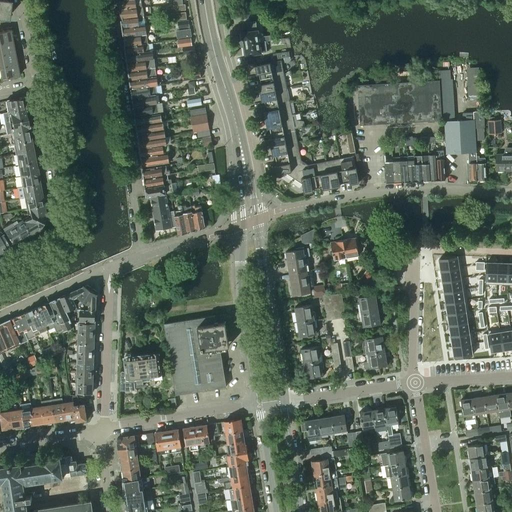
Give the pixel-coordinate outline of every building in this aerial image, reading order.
[(0,0),(0,22),(7,21),(7,18),(9,0),(0,0)] [(117,0),(119,9),(142,7),(140,0),(117,0)] [(119,9),(120,18),(143,16),(142,7),(119,9)] [(236,11),(235,19),(244,20),(244,22),(243,22),(245,32),(241,33),(242,41),(243,40),(244,44),(259,42),(258,39),(261,38),(261,37),(260,30),(257,31),(255,21),(249,22),(249,21),(250,13),(236,11)] [(120,18),(122,28),(138,26),(144,25),(143,16),(120,18)] [(122,28),(123,37),(146,34),(144,25),(138,26),(122,28)] [(0,44),(12,42),(9,30),(0,32),(0,44)] [(123,37),(124,46),(147,43),(146,34),(123,37)] [(244,47),(243,47),(244,55),(245,55),(246,62),(247,63),(257,61),(256,54),(267,52),(265,41),(263,41),(259,42),(244,44),(244,47)] [(0,44),(0,55),(14,53),(12,42),(0,44)] [(124,46),(125,54),(150,51),(148,43),(147,43),(124,46)] [(125,54),(127,62),(153,58),(152,51),(150,51),(125,54)] [(0,55),(0,67),(16,64),(14,53),(0,55)] [(127,62),(128,71),(155,67),(153,58),(127,62)] [(281,60),(254,66),(256,74),(258,74),(259,79),(284,74),(281,60)] [(16,64),(0,67),(0,76),(1,80),(18,76),(16,64)] [(128,71),(129,80),(156,76),(155,67),(128,71)] [(201,78),(200,70),(189,72),(190,80),(201,78)] [(260,84),(258,85),(260,93),(286,88),(284,74),(259,79),(260,84)] [(129,80),(131,89),(154,85),(157,84),(156,76),(129,80)] [(439,80),(412,82),(414,122),(441,120),(439,80)] [(412,82),(385,83),(387,124),(414,122),(412,82)] [(385,83),(358,85),(360,125),(387,124),(385,83)] [(131,89),(132,98),(155,94),(154,85),(131,89)] [(286,88),(260,93),(261,102),(264,101),(265,106),(289,101),(286,88)] [(132,98),(133,107),(157,103),(156,94),(155,94),(132,98)] [(5,101),(7,112),(24,108),(22,97),(5,101)] [(266,111),(263,112),(265,120),(292,115),(289,101),(265,106),(266,111)] [(157,103),(133,107),(134,116),(158,112),(157,103)] [(189,110),(190,116),(206,114),(205,107),(189,110)] [(7,112),(9,122),(27,119),(25,111),(25,112),(24,108),(7,112)] [(454,121),(444,121),(446,153),(468,152),(476,152),(475,140),(474,128),(483,127),(484,127),(483,112),(474,112),(473,112),(473,114),(462,114),(462,120),(454,121)] [(160,113),(135,118),(136,126),(161,121),(160,113)] [(190,116),(192,124),(207,122),(206,114),(190,116)] [(292,115),(265,120),(266,125),(267,129),(269,128),(270,133),(294,128),(304,126),(303,121),(296,120),(295,114),(292,115)] [(9,122),(11,133),(28,130),(28,127),(27,119),(9,122)] [(501,120),(488,120),(489,134),(501,134),(501,120)] [(161,121),(136,126),(137,134),(163,129),(162,121),(161,121)] [(192,124),(193,132),(209,129),(207,122),(192,124)] [(483,139),(483,127),(474,128),(475,140),(483,139)] [(271,138),(269,139),(270,147),(297,142),(294,128),(270,133),(271,138)] [(163,129),(137,134),(138,141),(161,137),(164,137),(163,129)] [(11,133),(13,144),(30,141),(28,130),(11,133)] [(161,137),(138,141),(139,149),(166,145),(164,137),(161,137)] [(13,144),(15,154),(32,151),(30,141),(13,144)] [(297,142),(270,147),(272,156),(275,155),(276,160),(300,155),(297,142)] [(166,145),(139,149),(140,157),(163,153),(167,153),(169,152),(168,144),(166,145)] [(508,154),(496,154),(496,170),(498,170),(498,172),(503,172),(503,170),(511,170),(511,148),(508,148),(508,154)] [(436,150),(436,155),(436,159),(437,180),(445,179),(443,150),(436,150)] [(15,154),(17,165),(34,162),(32,151),(15,154)] [(476,152),(468,152),(469,180),(477,180),(476,156),(476,152)] [(163,153),(140,157),(142,167),(159,164),(169,163),(167,153),(163,153)] [(277,165),(274,166),(276,175),(285,173),(293,178),(304,162),(301,160),(300,155),(276,160),(277,165)] [(429,155),(421,156),(423,181),(430,180),(429,159),(429,155)] [(436,155),(429,155),(429,159),(430,180),(437,180),(436,159),(436,155)] [(353,156),(339,158),(344,182),(349,181),(350,184),(359,182),(353,156)] [(400,157),(400,161),(401,182),(408,181),(407,156),(400,157)] [(414,156),(407,156),(408,181),(416,181),(414,156)] [(421,156),(414,156),(416,181),(423,181),(421,156)] [(479,156),(476,156),(477,180),(485,180),(485,158),(479,158),(479,156)] [(401,182),(400,161),(400,157),(399,157),(399,159),(392,159),(394,182),(401,182)] [(339,158),(326,161),(331,188),(340,186),(339,183),(344,182),(339,158)] [(392,159),(385,159),(384,159),(386,183),(394,182),(392,159)] [(326,161),(312,164),(317,188),(322,187),(323,190),(327,189),(331,188),(326,161)] [(17,165),(19,176),(36,173),(34,162),(17,165)] [(304,162),(293,178),(302,184),(304,193),(313,192),(312,189),(317,188),(312,164),(308,165),(307,164),(304,162)] [(166,165),(142,169),(144,179),(167,175),(170,174),(169,170),(166,170),(166,165)] [(19,176),(21,187),(38,183),(36,173),(19,176)] [(167,175),(144,179),(145,188),(171,183),(170,179),(168,179),(167,175)] [(171,183),(145,188),(146,197),(150,196),(165,194),(170,193),(177,191),(176,182),(171,183)] [(18,198),(23,197),(40,194),(38,183),(21,187),(16,187),(18,198)] [(198,188),(189,190),(190,196),(199,195),(198,188)] [(23,197),(25,208),(43,205),(43,204),(42,204),(40,194),(23,197)] [(165,194),(150,196),(156,230),(171,228),(171,227),(176,227),(173,211),(173,210),(168,210),(165,194)] [(185,204),(181,205),(182,209),(186,232),(195,230),(190,206),(186,207),(185,204)] [(194,204),(190,205),(190,206),(195,230),(205,227),(202,211),(200,205),(195,207),(194,204)] [(26,208),(28,216),(30,217),(44,223),(45,220),(45,217),(45,216),(43,205),(25,208),(26,208)] [(182,209),(173,211),(176,227),(177,235),(186,232),(182,209)] [(20,218),(19,218),(29,235),(39,229),(40,228),(42,226),(44,223),(30,217),(22,221),(20,218)] [(19,218),(11,223),(20,239),(29,234),(29,235),(19,218)] [(20,239),(11,223),(2,228),(11,244),(20,239)] [(0,253),(1,255),(6,252),(6,251),(7,250),(6,248),(9,246),(0,231),(0,253)] [(351,238),(343,240),(346,257),(358,255),(355,239),(351,240),(351,238)] [(346,257),(343,240),(335,241),(335,243),(331,243),(334,260),(346,257)] [(295,250),(286,252),(289,274),(307,271),(304,257),(309,257),(308,248),(303,249),(302,247),(295,249),(295,250)] [(460,256),(439,259),(440,270),(462,267),(460,256)] [(486,262),(485,284),(497,284),(497,263),(486,262)] [(497,263),(497,284),(508,285),(508,263),(497,263)] [(462,267),(440,270),(442,281),(464,278),(462,267)] [(307,271),(289,274),(293,295),(310,293),(307,271)] [(464,278),(442,281),(444,292),(465,289),(464,278)] [(87,285),(69,293),(72,298),(77,296),(83,301),(91,288),(87,285)] [(96,291),(91,288),(83,301),(80,305),(86,309),(89,309),(89,310),(95,310),(96,291)] [(465,289),(444,292),(445,303),(467,300),(465,289)] [(69,293),(60,297),(66,311),(75,307),(75,306),(72,298),(69,293)] [(324,303),(336,301),(342,300),(341,294),(323,297),(324,303)] [(358,297),(361,312),(378,309),(375,294),(358,297)] [(60,297),(50,301),(62,329),(63,331),(72,327),(66,311),(60,297)] [(345,317),(342,300),(336,301),(339,318),(345,317)] [(467,300),(445,303),(447,314),(466,311),(469,311),(467,300)] [(50,301),(38,307),(48,329),(54,326),(56,331),(62,329),(50,301)] [(324,303),(325,305),(331,304),(333,319),(339,318),(336,301),(324,303)] [(295,307),(297,322),(314,319),(311,304),(295,307)] [(331,304),(325,305),(327,320),(333,319),(331,304)] [(38,307),(25,312),(35,337),(40,334),(40,333),(48,329),(38,307)] [(95,321),(95,310),(89,310),(89,309),(86,309),(81,309),(79,311),(79,320),(95,321)] [(378,309),(361,312),(363,327),(380,324),(378,309)] [(466,311),(447,314),(449,325),(467,322),(466,311)] [(18,315),(17,315),(28,340),(35,337),(25,312),(19,315),(18,315)] [(17,315),(10,319),(20,343),(21,344),(29,340),(28,340),(17,315)] [(214,315),(164,324),(171,371),(174,386),(175,395),(226,386),(219,347),(229,345),(225,321),(215,323),(214,315)] [(10,319),(2,322),(12,345),(13,347),(20,343),(10,319)] [(314,319),(297,322),(299,337),(316,334),(314,319)] [(2,322),(0,323),(0,338),(5,350),(8,349),(7,347),(12,345),(2,322)] [(79,322),(78,333),(94,333),(95,323),(79,322)] [(467,322),(449,325),(450,336),(469,333),(469,332),(467,322)] [(511,340),(510,327),(499,329),(502,350),(511,348),(511,340)] [(499,329),(488,331),(491,352),(502,350),(499,329)] [(469,333),(450,336),(452,347),(471,344),(474,344),(472,332),(469,332),(469,333)] [(78,333),(78,342),(94,343),(94,333),(78,333)] [(364,354),(368,353),(384,351),(382,336),(361,339),(364,354)] [(342,342),(345,357),(351,356),(349,341),(342,342)] [(78,342),(78,353),(94,353),(94,343),(78,342)] [(331,344),(333,359),(339,358),(337,343),(331,344)] [(471,344),(452,347),(454,358),(472,355),(471,344)] [(301,349),(303,363),(320,361),(318,346),(301,349)] [(384,351),(368,353),(369,361),(363,362),(364,369),(387,366),(384,351)] [(78,353),(77,363),(93,363),(94,353),(78,353)] [(159,353),(147,354),(150,380),(150,385),(155,384),(154,379),(162,378),(159,353)] [(147,354),(135,355),(139,386),(143,386),(143,381),(150,380),(147,354)] [(139,386),(135,355),(124,357),(125,372),(124,372),(124,371),(123,371),(123,370),(122,371),(121,371),(121,372),(120,373),(121,374),(120,390),(121,388),(129,389),(135,388),(135,387),(139,386)] [(351,356),(345,357),(347,372),(353,371),(351,356)] [(339,358),(333,359),(336,374),(342,373),(339,358)] [(320,361),(303,363),(306,378),(323,376),(320,361)] [(77,363),(77,373),(93,373),(93,363),(77,363)] [(165,387),(174,386),(171,371),(163,373),(165,387)] [(77,373),(77,383),(92,383),(93,373),(77,373)] [(6,379),(7,385),(17,383),(15,375),(6,379)] [(92,383),(77,383),(76,393),(91,393),(92,391),(92,383)] [(59,403),(52,404),(55,421),(65,420),(63,403),(61,392),(57,393),(59,403)] [(507,393),(495,394),(498,410),(499,418),(511,416),(509,408),(507,393)] [(495,394),(484,396),(486,412),(498,410),(495,394)] [(73,401),(76,422),(79,421),(83,423),(86,420),(85,412),(86,412),(86,408),(87,408),(87,407),(86,407),(85,404),(78,405),(77,395),(72,395),(73,401)] [(484,396),(472,398),(475,414),(486,412),(484,396)] [(472,398),(460,400),(463,420),(475,418),(474,414),(475,414),(472,398)] [(73,401),(63,403),(65,420),(69,419),(69,421),(76,420),(76,422),(73,401)] [(52,404),(42,406),(45,424),(52,423),(51,422),(55,421),(52,404)] [(42,406),(31,407),(34,424),(37,424),(39,425),(45,424),(42,406)] [(396,406),(384,408),(386,425),(388,435),(392,435),(390,424),(398,423),(396,406)] [(31,407),(21,409),(23,428),(29,427),(30,425),(34,424),(31,407)] [(384,408),(372,410),(374,426),(386,425),(384,408)] [(21,409),(10,411),(13,427),(16,427),(17,429),(23,428),(21,409)] [(372,410),(360,412),(362,428),(374,426),(372,410)] [(13,427),(10,411),(0,412),(0,414),(2,429),(13,427)] [(344,414),(331,417),(334,432),(347,430),(344,414)] [(331,417),(318,419),(321,434),(334,432),(331,417)] [(224,421),(225,433),(243,430),(241,419),(224,421)] [(318,419),(304,421),(307,436),(308,441),(321,439),(320,434),(321,434),(318,419)] [(208,424),(210,436),(217,435),(215,423),(208,424)] [(206,424),(195,426),(198,448),(205,447),(205,442),(209,441),(206,424)] [(198,448),(195,426),(183,428),(186,445),(190,444),(190,449),(198,448)] [(178,429),(166,431),(170,452),(181,450),(178,429)] [(225,433),(227,444),(245,441),(243,430),(225,433)] [(170,452),(166,431),(155,432),(158,454),(170,452)] [(146,433),(148,444),(155,443),(153,432),(146,433)] [(116,437),(118,449),(135,446),(139,445),(138,434),(116,437)] [(388,435),(390,448),(401,446),(400,440),(393,441),(392,435),(388,435)] [(227,444),(229,455),(247,452),(245,441),(227,444)] [(467,446),(469,458),(485,455),(483,443),(467,446)] [(118,449),(119,459),(137,457),(135,446),(118,449)] [(311,461),(313,474),(336,470),(334,456),(347,454),(346,449),(332,451),(326,452),(319,453),(320,459),(311,461)] [(403,450),(387,452),(389,465),(405,462),(403,450)] [(226,462),(227,466),(247,463),(248,462),(247,452),(229,455),(227,455),(228,462),(226,462)] [(469,458),(471,469),(487,467),(485,455),(469,458)] [(91,511),(91,502),(32,510),(32,511),(27,511),(25,505),(30,504),(29,499),(24,500),(23,487),(29,486),(47,483),(53,482),(62,481),(62,478),(87,475),(85,462),(76,464),(76,460),(72,461),(71,457),(59,459),(44,461),(44,464),(27,466),(20,467),(20,466),(0,468),(0,486),(4,511),(91,511)] [(119,459),(121,470),(138,468),(137,457),(119,459)] [(389,465),(385,465),(387,477),(390,476),(407,474),(405,462),(389,465)] [(222,478),(248,474),(247,463),(227,466),(225,467),(226,473),(221,474),(222,478)] [(168,466),(169,473),(180,472),(178,464),(168,466)] [(471,469),(473,481),(489,478),(487,467),(471,469)] [(121,470),(122,481),(140,478),(138,468),(121,470)] [(315,482),(316,487),(345,482),(355,481),(355,476),(352,477),(351,476),(337,478),(336,470),(313,474),(312,476),(312,481),(314,482),(315,482)] [(194,483),(201,482),(199,471),(192,472),(194,483)] [(224,489),(229,488),(250,484),(248,474),(222,478),(219,478),(220,483),(224,483),(224,489)] [(407,474),(390,476),(392,488),(409,486),(407,474)] [(140,478),(122,481),(124,491),(150,487),(151,487),(149,477),(140,478)] [(473,481),(475,492),(490,489),(489,478),(473,481)] [(204,481),(201,482),(194,483),(196,493),(203,492),(206,492),(204,481)] [(316,487),(318,500),(337,497),(336,489),(346,488),(345,482),(316,487)] [(250,484),(229,488),(231,499),(250,496),(250,492),(251,491),(250,484)] [(409,486),(392,488),(394,500),(411,498),(409,486)] [(150,487),(124,491),(126,502),(152,498),(150,487)] [(475,492),(476,503),(492,501),(490,489),(475,492)] [(190,502),(189,494),(179,495),(180,503),(190,502)] [(250,496),(231,499),(232,510),(254,507),(253,499),(251,500),(250,496)] [(337,497),(318,500),(319,511),(330,511),(342,510),(339,497),(337,497)] [(152,498),(126,502),(127,511),(130,511),(150,509),(153,509),(152,498)] [(476,503),(477,511),(493,511),(492,501),(476,503)] [(368,505),(369,511),(385,508),(384,503),(368,505)]
